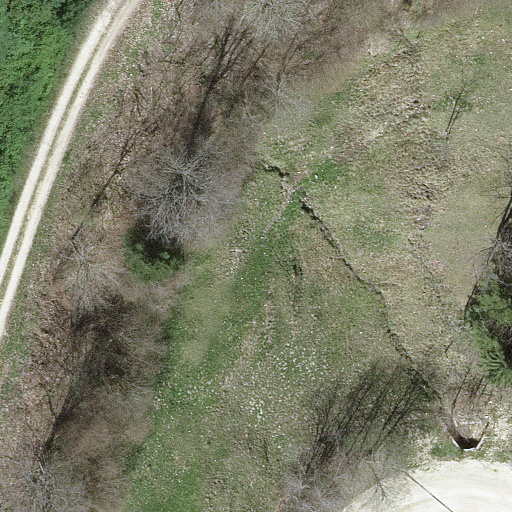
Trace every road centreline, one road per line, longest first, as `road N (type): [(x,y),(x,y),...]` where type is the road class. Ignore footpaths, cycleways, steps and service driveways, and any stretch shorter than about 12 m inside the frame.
road 1 (track): [(0,273),(43,142),(111,0)]
road 2 (track): [(511,505),(437,495),(391,511)]
